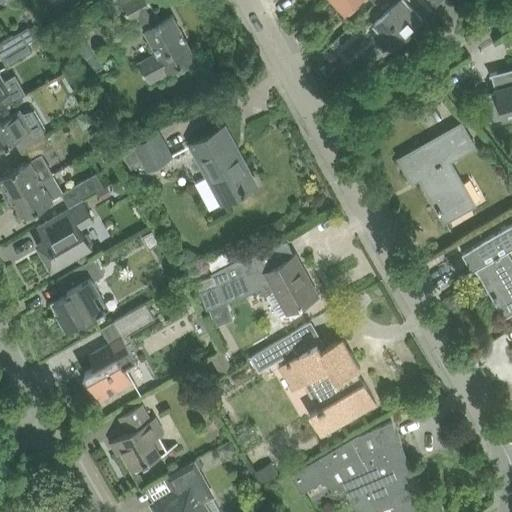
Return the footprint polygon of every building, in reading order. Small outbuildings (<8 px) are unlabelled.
[(154,7),(150,0),(131,0),(122,5),(131,21),(140,16),(158,50),(140,60),(151,80),(172,69),(174,72),(184,67),(182,64),(196,56),(173,13),(160,20),(153,7),(154,7)] [(334,0),(346,12),(346,11),(348,13),(355,7),(354,6),(360,0),(375,0),(378,2),(379,0),(334,0)] [(399,0),(374,22),(394,43),(406,33),(407,35),(414,29),(412,26),(423,16),(418,10),(424,3),(421,0),(399,0)] [(27,41),(21,31),(0,42),(0,52),(2,56),(27,41)] [(2,56),(7,66),(33,51),(27,41),(2,56)] [(484,93),(491,119),(511,113),(511,67),(492,73),(496,90),(484,93)] [(0,106),(1,108),(27,93),(16,75),(5,81),(0,73),(0,106)] [(1,121),(0,121),(0,148),(15,140),(21,150),(46,135),(43,130),(47,128),(35,108),(24,111),(22,108),(21,109),(1,121)] [(475,145),(472,140),(462,123),(400,158),(413,180),(426,173),(432,183),(426,186),(445,220),(474,203),(449,159),(475,145)] [(192,143),(209,175),(197,182),(211,208),(257,184),(225,125),(192,143)] [(161,131),(137,146),(151,169),(175,155),(161,131)] [(12,197),(54,172),(44,153),(51,149),(53,148),(46,135),(21,150),(27,161),(10,171),(9,169),(6,171),(8,173),(1,177),(5,184),(3,185),(3,189),(4,192),(5,195),(7,199),(6,199),(7,200),(12,197)] [(66,192),(54,172),(12,197),(24,217),(53,200),(63,194),(70,207),(83,200),(105,187),(97,174),(80,184),(73,188),(66,192)] [(94,220),(83,200),(70,207),(53,217),(60,230),(39,243),(46,255),(44,258),(48,265),(52,265),(53,268),(91,246),(81,227),(94,220)] [(511,222),(481,240),(463,250),(474,269),(481,265),(486,274),(484,275),(496,295),(495,296),(497,300),(498,299),(501,305),(511,299),(511,261),(506,251),(511,247),(511,222)] [(213,272),(237,259),(231,248),(207,262),(213,272)] [(217,284),(201,290),(208,309),(211,307),(228,301),(262,287),(267,294),(279,315),(285,312),(293,308),(319,295),(317,292),(295,253),(274,264),(273,261),(260,267),(254,250),(237,259),(213,272),(217,284)] [(71,292),(51,304),(54,309),(56,307),(68,329),(85,319),(86,318),(88,321),(101,314),(101,315),(108,311),(106,308),(104,308),(89,283),(94,280),(104,274),(95,258),(74,270),(63,276),(71,292)] [(118,318),(128,335),(155,319),(146,302),(118,318)] [(292,332),(251,357),(259,371),(284,357),(286,362),(296,356),(316,390),(310,393),(319,408),(310,413),(322,434),(346,420),(347,422),(357,416),(357,414),(376,403),(364,382),(363,382),(356,370),(360,368),(343,337),(321,350),(318,343),(303,351),(292,332)] [(94,388),(100,399),(134,381),(128,370),(139,364),(123,336),(89,355),(96,367),(85,373),(91,382),(86,385),(90,391),(94,388)] [(213,356),(222,371),(232,365),(223,349),(213,356)] [(143,403),(137,407),(119,417),(128,432),(111,442),(117,453),(122,451),(133,470),(169,449),(161,436),(165,434),(155,416),(151,419),(143,403)] [(318,458),(292,474),(302,492),(323,479),(333,486),(343,481),(354,476),(368,481),(377,498),(393,492),(397,503),(400,511),(413,511),(424,508),(415,484),(400,440),(393,421),(360,435),(359,433),(342,443),(318,458)] [(194,460),(186,465),(168,475),(178,492),(173,495),(168,493),(157,499),(156,504),(160,511),(205,511),(200,502),(213,495),(194,460)]
